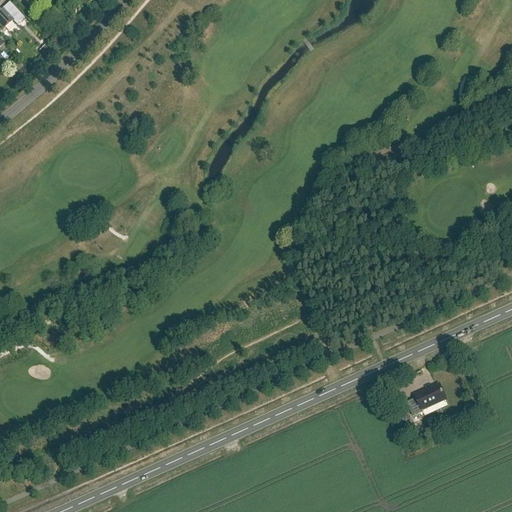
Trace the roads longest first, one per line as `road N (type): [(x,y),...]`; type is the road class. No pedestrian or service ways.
road 1 (tertiary): [(63,511),(511,309)]
road 2 (unclassified): [(0,121),(125,0)]
